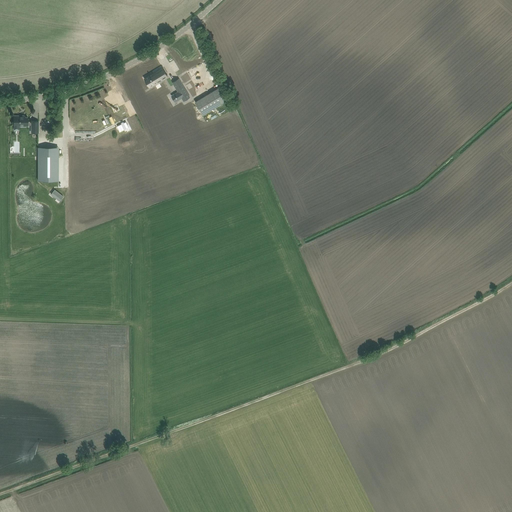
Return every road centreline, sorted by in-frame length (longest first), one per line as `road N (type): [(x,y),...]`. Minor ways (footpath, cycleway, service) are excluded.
road 1 (track): [(511,284),(355,365),(0,495)]
road 2 (unclassified): [(0,102),(56,94),(128,65),(218,0)]
road 3 (track): [(130,323),(0,317)]
